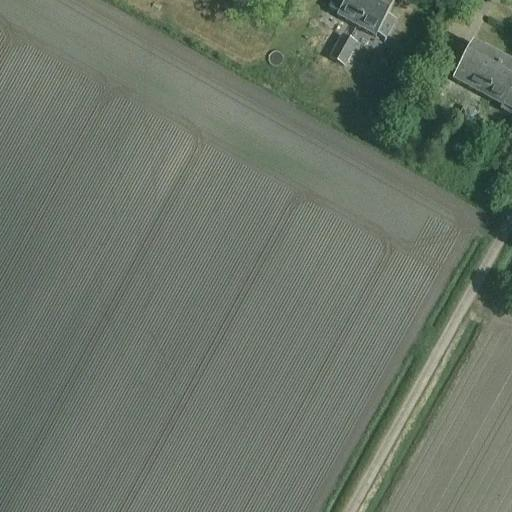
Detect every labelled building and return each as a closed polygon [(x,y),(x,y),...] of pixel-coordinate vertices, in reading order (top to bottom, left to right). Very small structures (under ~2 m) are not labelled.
[(355,29),(371,0),(335,0),(329,12),(336,17),(335,18),(355,29)] [(385,43),(395,24),(386,18),(395,3),(389,0),(371,0),(355,29),(374,40),(376,37),(385,43)] [(355,46),(341,38),(335,49),(349,57),(355,46)] [(482,99),(503,61),(484,51),(483,52),(471,46),(466,56),(459,53),(451,68),(457,72),(451,83),(482,99)] [(335,49),(329,60),(342,68),(349,57),(335,49)] [(511,66),(503,61),(482,99),(511,115),(511,66)]
